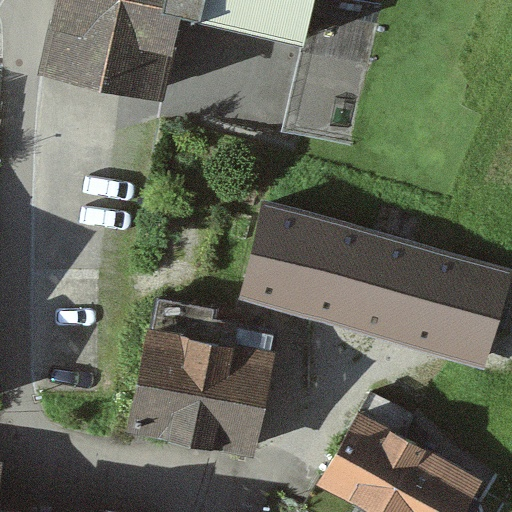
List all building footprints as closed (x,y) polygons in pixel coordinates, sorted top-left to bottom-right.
[(296,33),(303,0),(50,0),(37,64),(151,89),(169,6),(296,33)] [(303,47),(284,130),(345,144),(364,61),(361,60),(303,47)] [(429,341),(446,346),(477,355),(501,275),(258,202),(240,283),(287,297),(370,323),(369,328),(394,335),(396,331),(429,341)] [(123,422),(244,446),(263,350),(255,348),(257,334),(253,327),(204,317),(206,307),(149,295),(123,422)] [(353,410),(316,473),(371,505),(382,511),(448,511),(469,478),(394,434),(406,414),(364,390),(353,410)] [(367,511),(371,505),(316,473),(296,507),(305,511),(367,511)]
